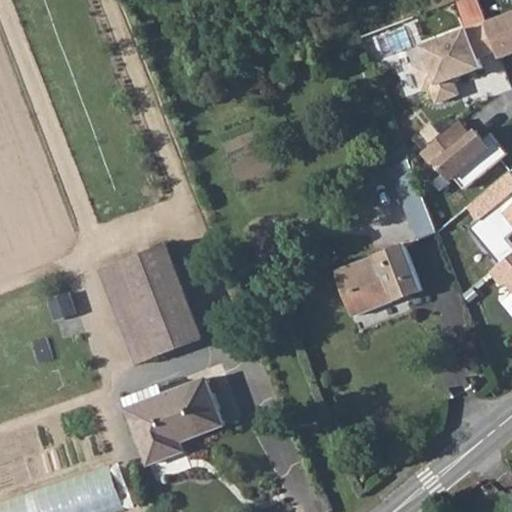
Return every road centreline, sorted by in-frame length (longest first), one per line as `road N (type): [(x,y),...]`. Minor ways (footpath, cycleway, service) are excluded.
road 1 (unknown): [(110,0),(322,511)]
road 2 (tertiary): [(388,511),(511,410)]
